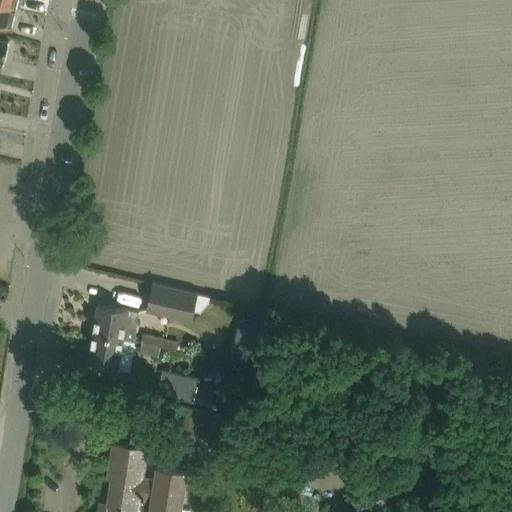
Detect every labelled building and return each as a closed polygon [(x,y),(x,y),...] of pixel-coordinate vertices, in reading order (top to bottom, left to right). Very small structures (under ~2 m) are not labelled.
[(0,25),(10,28),(15,8),(0,4),(0,25)] [(186,319),(192,291),(150,282),(144,309),(186,319)] [(138,310),(96,303),(91,334),(132,341),(138,310)] [(128,369),(132,341),(91,334),(86,362),(128,369)] [(139,343),(141,343),(158,346),(160,338),(143,334),(141,341),(140,341),(139,343)] [(157,356),(158,346),(141,343),(139,352),(157,356)] [(156,394),(192,405),(198,381),(162,371),(156,394)] [(199,411),(173,404),(166,431),(192,438),(199,411)] [(359,455),(312,443),(307,465),(353,476),(359,455)] [(105,511),(96,511),(95,511),(183,511),(189,473),(187,472),(170,470),(157,468),(155,480),(141,478),(146,450),(111,445),(107,470),(111,471),(106,504),(107,504),(105,511)]
